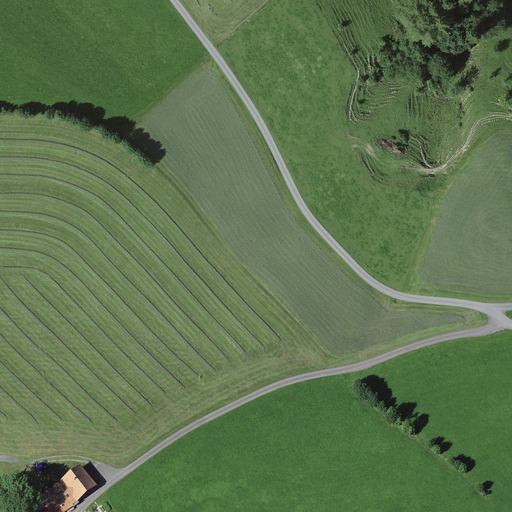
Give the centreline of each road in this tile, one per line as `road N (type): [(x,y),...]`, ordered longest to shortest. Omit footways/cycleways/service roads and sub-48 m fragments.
road 1 (unclassified): [(173,0),(266,131),(306,212),(362,274),(409,299),(494,310)]
road 2 (unclassified): [(502,320),(483,333),(269,389),(190,428),(79,511)]
road 3 (track): [(120,476),(85,460),(0,459)]
